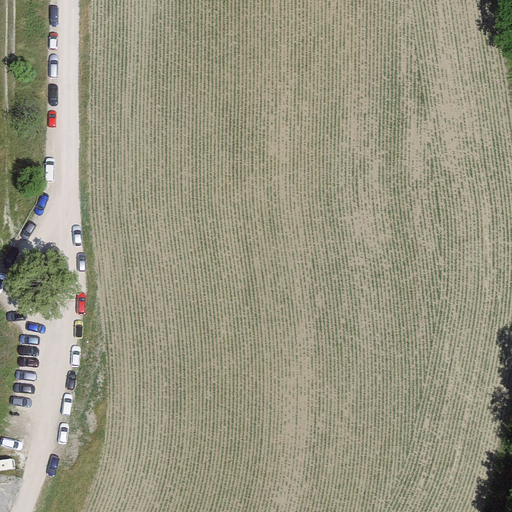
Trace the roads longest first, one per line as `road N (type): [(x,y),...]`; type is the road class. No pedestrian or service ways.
road 1 (track): [(18,511),(66,365),(69,0)]
road 2 (track): [(69,188),(7,280),(19,314),(66,352)]
